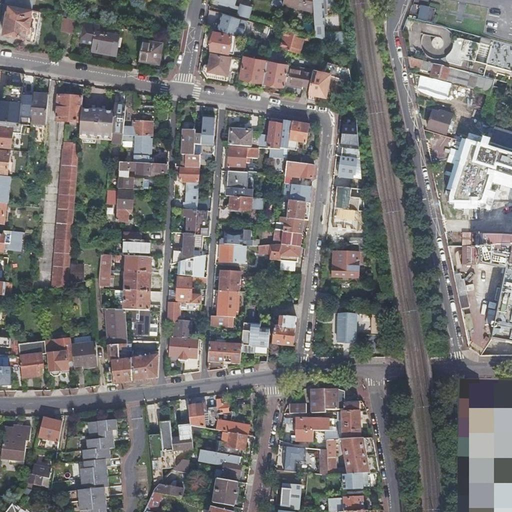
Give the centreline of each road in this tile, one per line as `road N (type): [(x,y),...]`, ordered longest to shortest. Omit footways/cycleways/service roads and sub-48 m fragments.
road 1 (residential): [(182,89),(325,122),(301,371)]
road 2 (residential): [(460,368),(391,39),(394,0)]
road 3 (residential): [(182,89),(0,58)]
road 4 (residential): [(377,369),(396,511)]
road 5 (secondary): [(275,375),(133,394)]
road 6 (residential): [(275,375),(254,511)]
road 7 (secondary): [(133,394),(0,403)]
road 8 (residential): [(133,394),(139,438),(130,511)]
